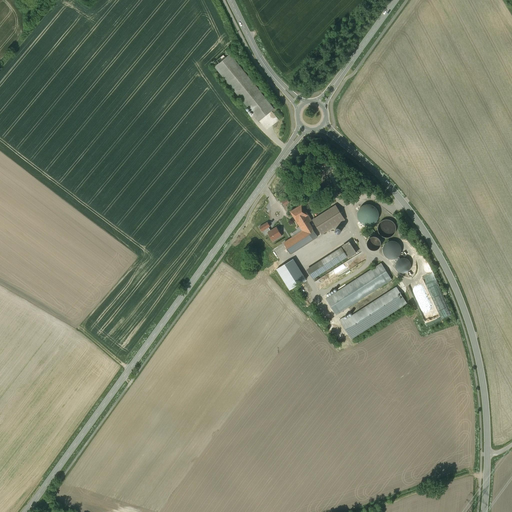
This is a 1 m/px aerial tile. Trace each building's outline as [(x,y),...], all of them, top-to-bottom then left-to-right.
[(259,121),(274,109),(230,55),(225,58),(223,55),(216,60),(219,63),(215,67),(259,121)] [(365,203),(360,219),(376,224),(381,208),(365,203)] [(284,243),(291,254),(318,237),(309,222),(312,220),(302,204),(291,211),(303,231),(284,243)] [(336,205),(313,220),(322,234),(345,220),(336,205)] [(394,235),(396,232),(396,229),(396,227),(395,224),(393,222),(391,220),(388,219),(386,219),(383,220),(381,221),(380,223),(378,225),(378,228),(378,231),(380,234),(382,236),(385,238),(388,238),(391,237),(394,235)] [(273,242),(286,235),(281,226),(273,230),(271,226),(273,225),(270,220),(260,226),(263,232),(266,230),(273,242)] [(369,248),(371,249),(373,250),(376,250),(378,249),(380,247),(381,245),(381,242),(380,239),(378,238),(375,236),(373,237),(370,238),(368,240),(367,242),(367,245),(369,248)] [(394,259),(397,258),(399,256),(401,254),(401,251),(401,249),(400,246),(399,244),(397,242),(395,241),(392,241),(390,241),(388,242),(385,244),(383,247),(383,250),(384,253),(385,256),(388,258),(391,259),(394,259)] [(349,242),(343,246),(350,257),(356,253),(349,242)] [(306,267),(308,270),(341,248),(340,246),(306,267)] [(341,248),(308,270),(313,278),(347,256),(341,248)] [(294,258),(283,265),(295,284),(306,277),(294,258)] [(408,272),(410,269),(411,267),(411,265),(411,262),(409,260),(407,259),(405,258),(403,258),(400,258),(398,260),(396,262),(396,265),(396,268),(397,270),(400,272),(403,273),(406,273),(408,272)] [(381,263),(326,299),(336,315),(391,280),(381,263)] [(396,287),(341,322),(352,338),(407,303),(396,287)]
